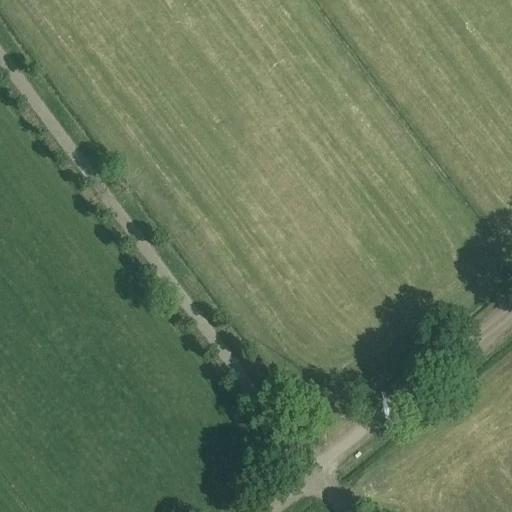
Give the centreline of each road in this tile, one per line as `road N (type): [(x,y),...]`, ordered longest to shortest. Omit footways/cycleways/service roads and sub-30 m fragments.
road 1 (unclassified): [(342,511),(0,56)]
road 2 (track): [(264,511),(511,310)]
